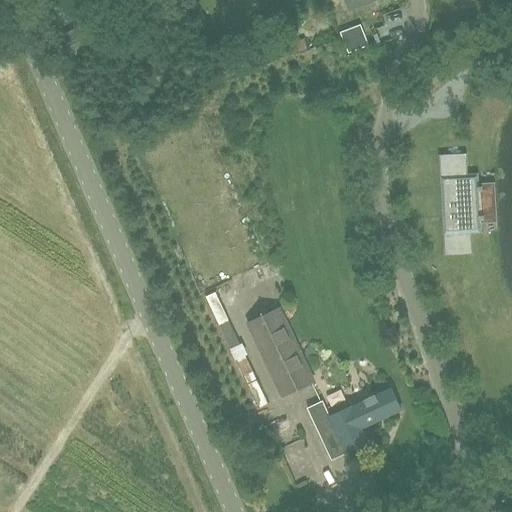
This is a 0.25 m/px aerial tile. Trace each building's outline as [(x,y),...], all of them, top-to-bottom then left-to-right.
[(402,7),(381,13),(385,25),(375,28),(379,41),(409,33),(402,7)] [(362,23),(341,30),(349,52),(370,45),(362,23)] [(61,37),(68,52),(88,42),(81,27),(61,37)] [(467,154),(439,155),(442,206),(481,204),(481,191),(483,191),(483,187),(479,187),(479,184),(478,174),(472,174),(468,174),(467,154)] [(481,204),(442,206),(444,256),(472,255),(471,234),(475,234),(482,233),(481,224),(481,220),(484,220),(484,216),(482,216),(481,204)] [(282,397),(311,384),(313,382),(279,309),(248,324),(282,397)] [(401,411),(391,388),(330,417),(322,401),(307,409),(330,458),(344,451),(346,453),(369,442),(363,429),(401,411)] [(325,394),(329,406),(346,400),(342,389),(325,394)]
